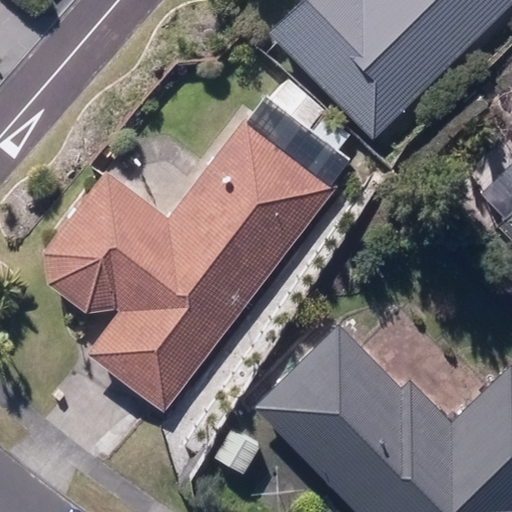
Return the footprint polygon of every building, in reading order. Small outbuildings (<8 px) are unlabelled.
[(300,0),(269,30),(371,136),(511,0),(300,0)] [(91,353),(160,409),(335,187),(246,116),(167,217),(105,168),(41,251),(44,277),(87,311),(116,307),(122,313),(91,353)] [(309,135),(334,154),(348,134),(324,116),(309,135)] [(511,206),(496,222),(511,238),(511,206)] [(257,402),(365,511),(511,511),(511,362),(456,417),(414,374),(406,382),(343,318),(257,402)] [(212,457),(243,474),(259,446),(227,429),(212,457)]
